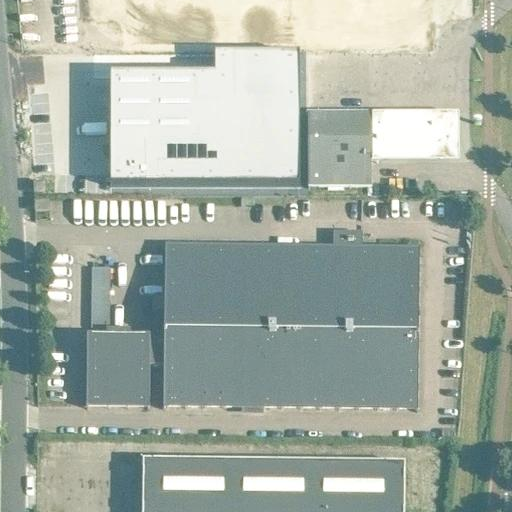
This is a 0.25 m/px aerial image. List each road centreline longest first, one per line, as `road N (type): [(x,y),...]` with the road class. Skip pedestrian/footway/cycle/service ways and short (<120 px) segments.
road 1 (unknown): [(13,416),(294,421),(407,405),(427,380),(434,234)]
road 2 (unclassified): [(11,511),(0,119)]
